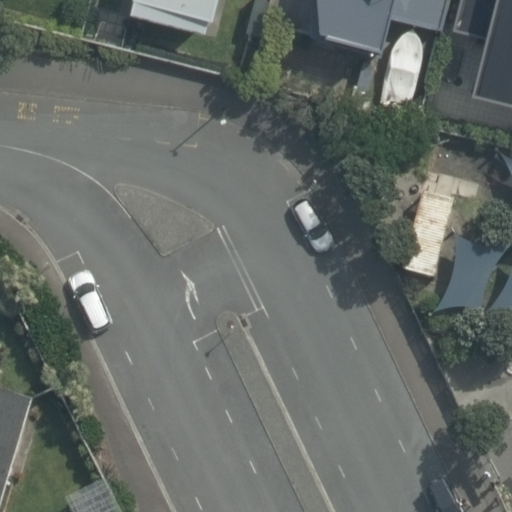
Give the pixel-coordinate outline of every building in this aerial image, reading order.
[(133,0),(203,18),(206,4),(212,5),(213,0),(133,0)] [(441,25),(447,0),(318,0),(321,26),(386,42),(393,14),(441,25)] [(511,0),(457,0),(451,22),(484,30),(471,81),(511,91),(511,0)] [(375,121),(370,142),(401,149),(406,128),(375,121)] [(511,152),(440,131),(432,161),(509,183),(511,171),(511,152)] [(466,193),(420,181),(396,270),(443,283),(466,193)] [(0,511),(1,511),(35,402),(0,391),(0,370),(2,363),(0,362),(0,511)]
